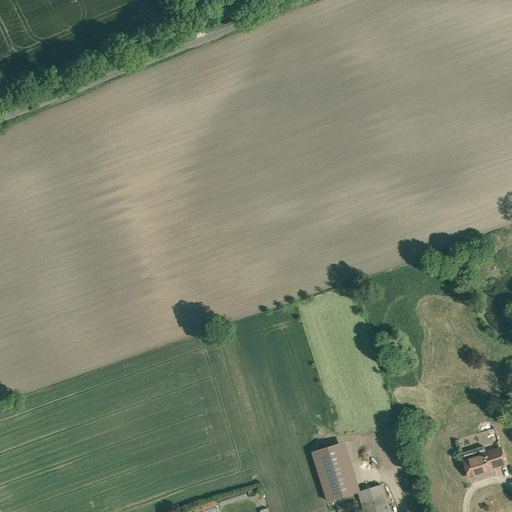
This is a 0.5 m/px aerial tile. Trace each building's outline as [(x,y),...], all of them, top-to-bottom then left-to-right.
[(360,490),(346,441),(313,451),(329,500),(359,491),(360,490)] [(501,465),(496,449),(490,452),(494,467),(501,465)] [(487,455),(466,462),(471,478),(493,471),(492,468),(494,467),(490,452),(487,452),(487,455)] [(360,490),(359,491),(365,511),(390,511),(382,484),(360,490)] [(264,499),(257,501),(260,511),(268,511),(268,508),(267,508),(264,499)] [(191,508),(192,511),(217,511),(212,500),(191,508)]
